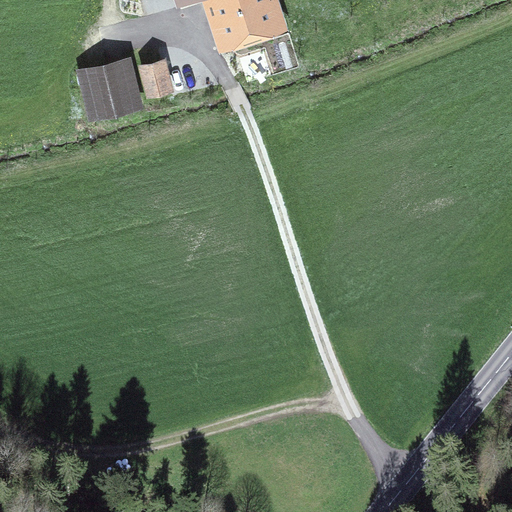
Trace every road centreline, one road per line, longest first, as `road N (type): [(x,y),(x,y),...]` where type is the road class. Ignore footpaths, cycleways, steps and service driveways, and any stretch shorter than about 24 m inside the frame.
road 1 (track): [(180,28),(236,90),(348,408),(408,481)]
road 2 (track): [(0,425),(118,451),(300,404),(348,408)]
road 3 (tertiary): [(383,511),(511,352)]
